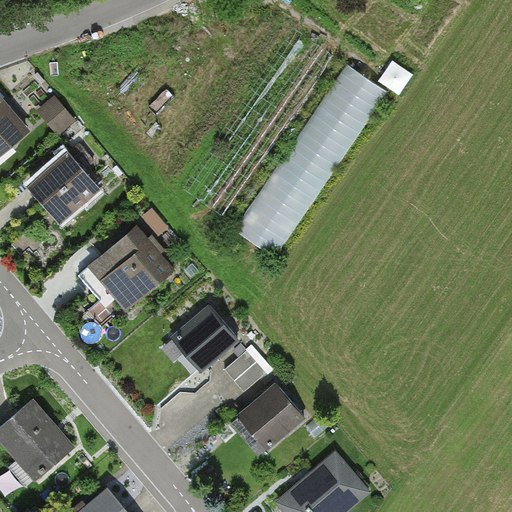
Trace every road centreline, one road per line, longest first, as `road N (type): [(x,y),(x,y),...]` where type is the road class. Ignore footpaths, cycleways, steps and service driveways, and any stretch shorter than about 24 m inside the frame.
road 1 (residential): [(49,342),(191,511)]
road 2 (tertiary): [(0,53),(145,0)]
